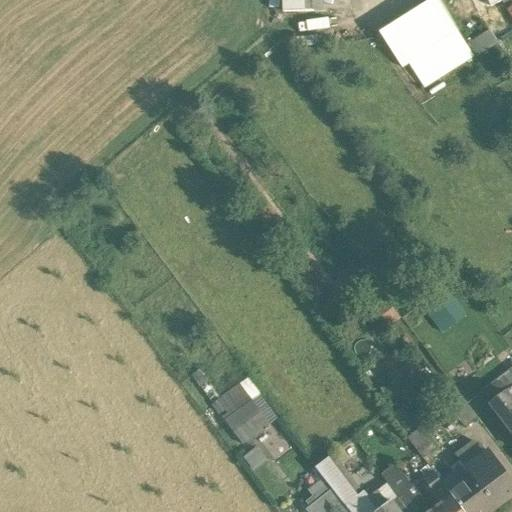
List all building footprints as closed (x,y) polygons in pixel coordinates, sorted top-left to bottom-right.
[(311,0),(282,0),(283,12),(312,12),(311,0)] [(435,0),(433,0),(379,33),(402,68),(409,64),(424,88),(471,59),(435,0)] [(470,0),(476,12),(490,5),(490,6),(501,1),(500,0),(470,0)] [(492,32),(471,45),(478,57),(499,44),(492,32)] [(347,273),(335,282),(345,295),(367,278),(361,270),(351,278),(347,273)] [(448,286),(424,306),(445,331),(469,310),(448,286)] [(381,302),(376,296),(364,305),(368,311),(364,313),(379,334),(403,317),(388,296),(381,302)] [(192,374),(215,405),(224,399),(201,367),(192,374)] [(511,372),(497,383),(505,393),(506,394),(511,388),(511,372)] [(224,399),(215,405),(211,409),(241,446),(268,424),(250,403),(238,387),(224,399)] [(511,402),(506,394),(505,393),(490,404),(511,434),(511,402)] [(250,403),(268,424),(279,416),(262,394),(250,403)] [(461,398),(448,408),(464,428),(476,418),(461,398)] [(421,429),(408,440),(423,460),(436,449),(421,429)] [(258,443),(245,454),(258,470),(271,459),(258,443)] [(473,443),(455,456),(465,470),(487,454),(481,446),(473,443)] [(511,485),(488,453),(487,454),(465,470),(470,476),(495,509),(495,510),(496,509),(496,508),(511,496),(511,485)] [(361,493),(333,455),(315,469),(324,481),(332,490),(343,505),(355,495),(356,496),(361,493)] [(410,490),(393,467),(381,476),(398,500),(409,492),(410,490)] [(433,473),(429,467),(421,474),(425,479),(433,473)] [(425,479),(423,481),(433,495),(444,487),(433,473),(425,479)] [(491,511),(495,509),(470,476),(448,493),(462,511),(491,511)] [(305,495),(313,505),(332,490),(324,481),(305,495)] [(431,511),(462,511),(448,493),(444,487),(433,495),(441,505),(431,511)] [(313,505),(309,508),(310,509),(309,510),(310,511),(309,511),(333,511),(343,505),(332,490),(313,505)] [(409,492),(398,500),(406,510),(417,502),(409,492)] [(368,511),(356,496),(355,495),(343,505),(348,511),(368,511)] [(407,511),(406,510),(398,500),(392,505),(397,511),(407,511)] [(397,511),(392,505),(390,502),(377,511),(397,511)] [(423,511),(417,502),(406,510),(407,511),(423,511)]
